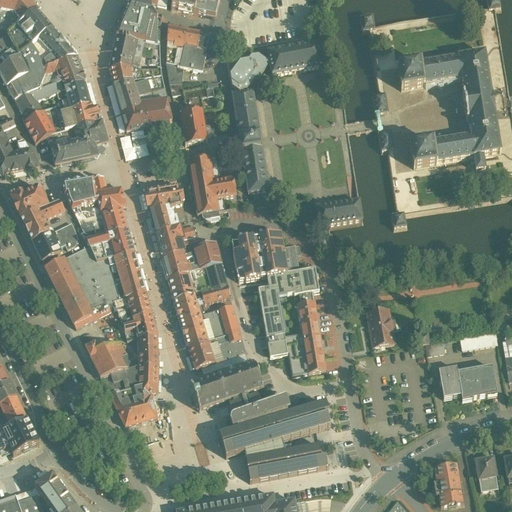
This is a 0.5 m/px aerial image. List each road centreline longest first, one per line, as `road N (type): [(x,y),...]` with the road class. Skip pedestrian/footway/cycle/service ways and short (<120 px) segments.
road 1 (residential): [(143,511),(139,484),(0,188)]
road 2 (residential): [(231,0),(220,36),(234,141)]
road 3 (tertiary): [(511,425),(456,438),(392,477)]
road 4 (residential): [(0,343),(55,457)]
